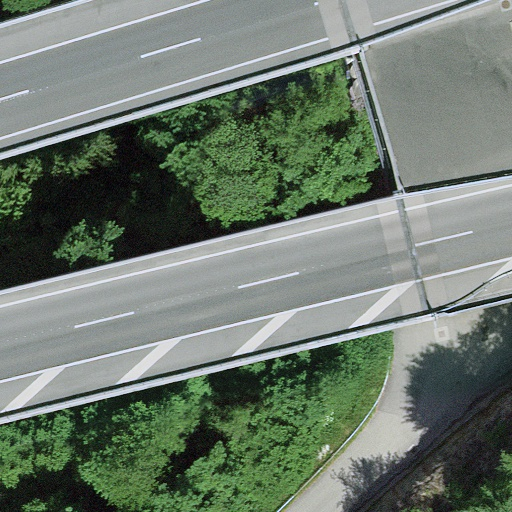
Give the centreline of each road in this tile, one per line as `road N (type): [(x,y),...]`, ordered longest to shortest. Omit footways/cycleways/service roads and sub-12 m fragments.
road 1 (motorway): [(0,345),(511,222)]
road 2 (motorway): [(328,0),(0,99)]
